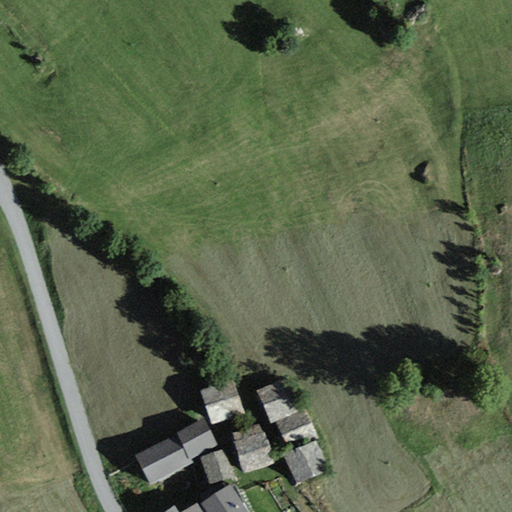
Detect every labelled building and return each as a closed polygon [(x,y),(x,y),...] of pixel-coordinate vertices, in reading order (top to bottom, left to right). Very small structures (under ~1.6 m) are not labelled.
[(289,384),(259,396),(272,427),(279,425),(302,415),(289,384)] [(233,385),(202,396),(214,429),(245,418),(233,385)] [(305,414),(279,425),(290,453),(317,442),(305,414)] [(139,463),(152,487),(219,450),(206,426),(139,463)] [(258,429),(231,440),(247,480),(274,470),(258,429)] [(317,448),(283,461),(294,489),(328,476),(317,448)] [(233,481),(225,457),(203,465),(211,489),(233,481)] [(255,511),(239,486),(202,509),(204,511),(255,511)]
